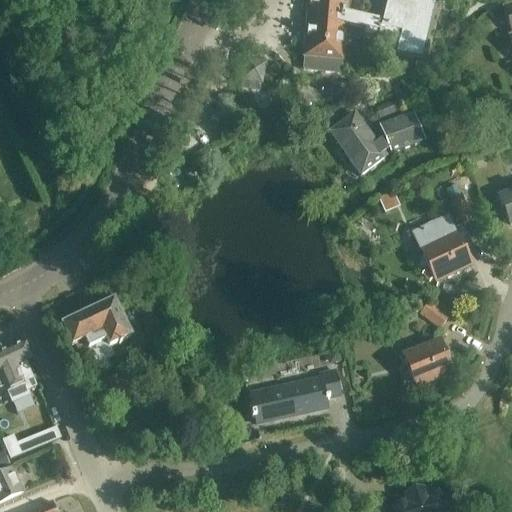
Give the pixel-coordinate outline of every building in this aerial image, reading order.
[(308,0),(302,72),(340,76),(344,41),(363,42),(364,39),(377,43),(379,36),(398,41),(395,55),(425,63),(441,0),(308,0)] [(260,83),(261,83),(265,65),(247,61),(243,77),(244,78),(241,90),(257,94),(260,83)] [(354,113),(327,133),(328,133),(351,163),(347,166),(356,176),(354,179),(357,180),(391,155),(423,139),(410,111),(403,115),(396,101),(375,110),(381,125),(379,126),(383,137),(380,139),(376,142),(354,113)] [(463,199),(462,200),(458,191),(448,196),(462,227),(474,222),(463,199)] [(511,192),(498,198),(511,227),(511,226),(511,192)] [(418,237),(438,283),(470,269),(450,223),(418,237)] [(114,357),(109,348),(131,338),(115,303),(62,327),(72,348),(76,346),(80,354),(89,350),(96,365),(114,357)] [(421,316),(439,332),(448,322),(430,306),(421,316)] [(408,358),(419,387),(451,374),(439,345),(408,358)] [(24,349),(0,355),(0,360),(11,385),(5,388),(7,393),(3,395),(9,407),(16,404),(35,395),(37,394),(26,364),(29,361),(24,349)] [(0,390),(5,388),(11,385),(0,360),(0,390)] [(248,397),(255,428),(328,413),(326,403),(340,400),(335,373),(319,376),(320,381),(248,397)] [(116,403),(132,395),(122,375),(103,384),(108,394),(110,392),(116,403)] [(0,505),(23,495),(12,472),(0,477),(0,505)] [(446,511),(443,497),(379,511),(378,511),(446,511)]
